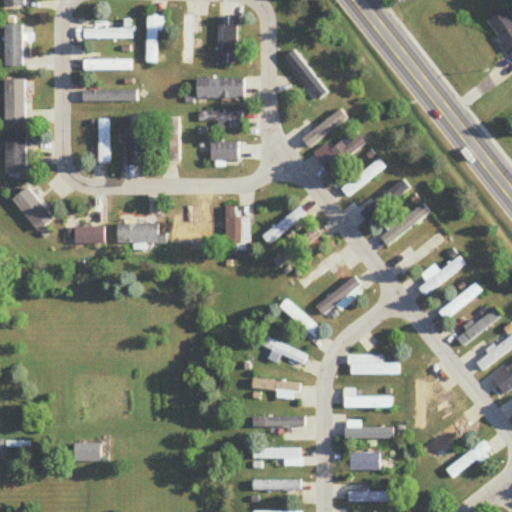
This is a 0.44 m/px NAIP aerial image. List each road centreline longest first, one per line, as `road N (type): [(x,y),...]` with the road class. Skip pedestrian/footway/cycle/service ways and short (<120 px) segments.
road 1 (residential): [(511,440),(337,217),(277,163)]
road 2 (tertiary): [(351,0),(511,197)]
road 3 (residential): [(399,296),(339,349),(328,369),(324,511)]
road 4 (residential): [(74,0),(62,35),(64,153),(71,180),(92,188)]
road 5 (residential): [(92,188),(244,186),(277,163)]
road 6 (residential): [(277,163),(268,22)]
